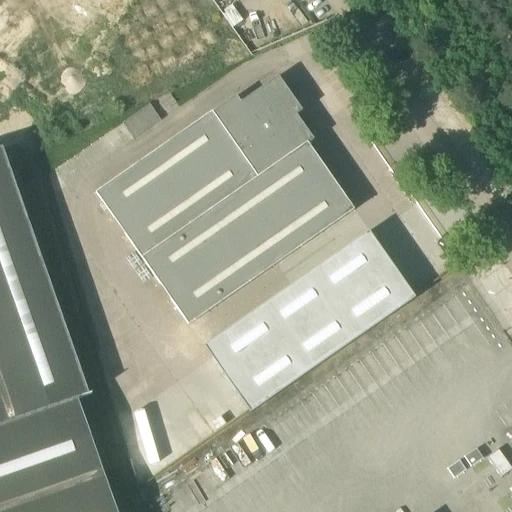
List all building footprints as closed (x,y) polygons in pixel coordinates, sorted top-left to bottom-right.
[(296,116),(302,112),(278,78),(241,104),(236,97),(213,114),(212,113),(96,195),(189,327),(354,211),(308,145),(314,141),(296,116)] [(116,511),(78,400),(90,396),(3,149),(0,150),(0,511),(116,511)] [(203,348),(250,414),(415,300),(368,233),(203,348)] [(209,395),(129,446),(146,474),(227,423),(209,395)] [(187,511),(172,489),(155,501),(162,511),(187,511)]
